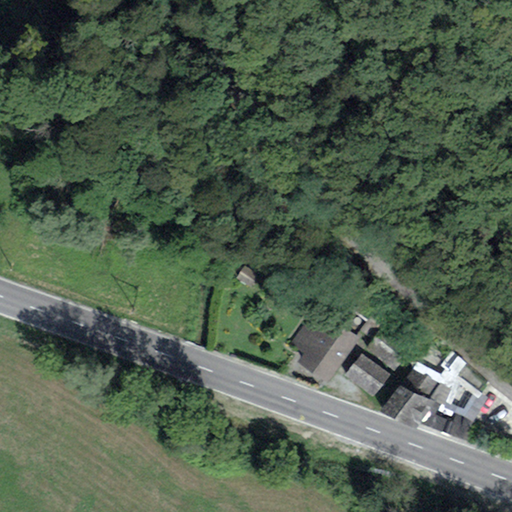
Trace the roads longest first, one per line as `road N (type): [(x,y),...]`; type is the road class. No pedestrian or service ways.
road 1 (secondary): [(511,485),(0,297)]
road 2 (unclassified): [(511,385),(439,327),(353,239),(155,0)]
